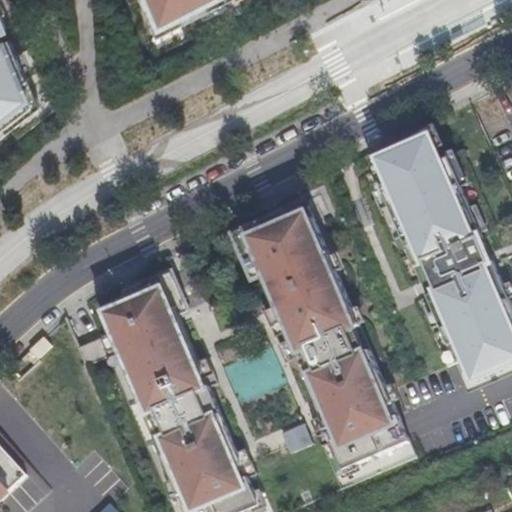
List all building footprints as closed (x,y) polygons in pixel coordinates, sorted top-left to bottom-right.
[(0,0),(0,140),(44,108),(36,88),(29,91),(24,80),(31,77),(19,50),(7,54),(2,43),(0,37),(0,33),(8,29),(0,10),(0,0)] [(154,0),(146,4),(157,32),(189,16),(192,22),(234,0),(154,0)] [(189,16),(157,32),(161,38),(192,22),(189,16)] [(14,38),(2,43),(7,54),(19,50),(14,38)] [(29,91),(36,88),(31,77),(24,80),(29,91)] [(443,164),(433,141),(383,163),(392,182),(382,186),(424,282),(433,278),(439,294),(430,298),(452,347),(461,343),(477,381),(511,366),(511,327),(510,322),(511,321),(511,301),(496,264),(492,266),(481,240),(485,239),(452,161),(443,164)] [(334,444),(346,472),(412,443),(356,313),(311,208),(287,218),(272,225),(270,220),(234,235),(254,280),(262,276),(277,309),(281,319),(272,323),(273,325),(278,338),(287,334),(301,366),(308,363),(314,377),(307,380),(323,419),(328,430),(319,433),(322,441),(325,448),(334,444)] [(285,213),(270,220),(272,225),(287,218),(285,213)] [(496,264),(485,239),(481,240),(492,266),(496,264)] [(511,283),(503,261),(496,264),(511,301),(511,321),(510,322),(511,327),(511,283)] [(129,298),(101,310),(141,404),(146,402),(151,415),(163,442),(157,444),(186,511),(251,511),(263,507),(251,480),(260,476),(256,467),(253,462),(245,465),(240,455),(212,389),(221,385),(216,373),(215,371),(206,375),(202,364),(182,317),(190,313),(174,274),(142,287),(144,292),(129,298)] [(439,294),(433,278),(424,282),(430,298),(439,294)] [(144,292),(142,287),(128,294),(129,298),(144,292)] [(281,319),(277,309),(268,313),(272,323),(281,319)] [(102,340),(80,349),(87,367),(109,358),(102,340)] [(206,375),(215,371),(210,360),(202,364),(206,375)] [(163,442),(151,415),(146,417),(157,444),(163,442)] [(314,423),(319,433),(328,430),(323,419),(314,423)] [(310,431),(288,441),(293,454),(315,444),(310,431)] [(0,501),(28,476),(0,444),(0,501)] [(245,465),(253,462),(249,451),(240,455),(245,465)] [(120,511),(113,503),(103,511),(120,511)]
